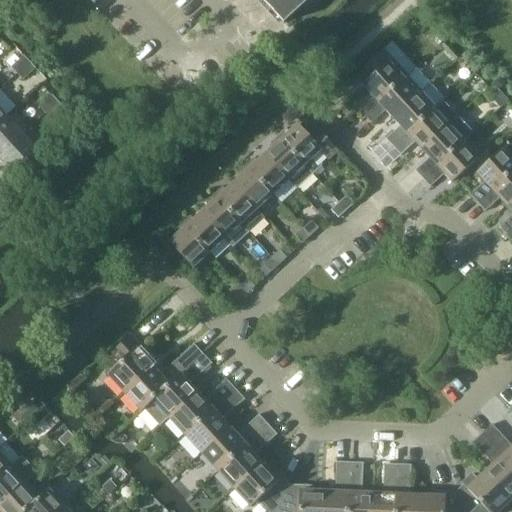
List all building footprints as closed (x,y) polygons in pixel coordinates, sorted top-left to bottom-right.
[(260,0),(284,25),(310,0),(260,0)] [(439,37),(434,41),(438,46),(443,41),(439,37)] [(364,116),(406,77),(382,51),(363,68),(372,78),(362,87),(370,95),(356,108),(364,116)] [(18,75),(30,64),(24,57),(12,69),(18,75)] [(23,81),(35,70),(30,64),(18,75),(23,81)] [(392,119),(430,85),(415,69),(406,77),(364,116),(371,124),(385,111),(392,119)] [(393,148),(436,109),(444,101),(430,85),(392,119),(399,127),(385,140),(393,148)] [(500,92),(492,100),(500,108),(508,101),(500,92)] [(46,114),(57,103),(52,97),(40,108),(46,114)] [(422,151),(450,125),(459,117),(444,101),(436,109),(393,148),(401,156),(415,143),(422,151)] [(51,120),(63,109),(57,103),(46,114),(51,120)] [(459,117),(450,125),(422,151),(429,159),(415,171),(422,180),(465,141),(474,132),(459,117)] [(0,156),(0,157),(23,135),(7,118),(0,123),(0,156)] [(285,129),(277,137),(304,166),(312,175),(322,167),(322,164),(318,160),(315,160),(313,161),(312,159),(320,152),(323,156),(329,162),(339,153),(317,129),(308,137),(297,126),(289,133),(285,129)] [(16,175),(39,153),(23,135),(0,157),(16,175)] [(272,148),(265,155),(288,181),(297,190),(312,175),(304,166),(277,137),(269,144),(272,148)] [(480,157),(465,141),(422,180),(430,188),(444,175),(451,184),(480,157)] [(477,204),(511,172),(511,156),(504,148),(476,175),(484,183),(470,196),(477,204)] [(254,158),(245,166),(273,196),(288,181),(265,155),(257,162),(254,158)] [(241,178),(233,185),(257,210),(273,196),(245,166),(237,174),(241,178)] [(506,207),(511,201),(511,172),(477,204),(485,212),(499,199),(506,207)] [(222,188),(214,195),(241,225),(249,234),(265,219),(257,210),(233,185),(225,192),(222,188)] [(209,207),(201,214),(225,239),(233,248),(249,234),(241,225),(214,195),(205,203),(209,207)] [(346,212),(354,204),(347,196),(339,204),(346,212)] [(506,236),(511,230),(511,201),(506,207),(511,213),(511,215),(499,228),(506,236)] [(346,212),(339,204),(331,211),(338,219),(346,212)] [(190,217),(182,224),(209,254),(225,239),(201,214),(194,221),(190,217)] [(310,237),(318,230),(311,222),(303,229),(310,237)] [(177,236),(169,244),(192,269),(209,254),(182,224),(174,232),(177,236)] [(302,244),(310,237),(303,229),(295,236),(302,244)] [(279,266),(287,259),(279,251),(271,258),(279,266)] [(279,266),(271,258),(263,265),(271,273),(279,266)] [(248,280),(240,287),(247,295),(255,288),(248,280)] [(239,302),(247,295),(240,287),(232,294),(239,302)] [(120,364),(107,376),(124,394),(153,368),(145,360),(149,356),(131,336),(111,354),(120,364)] [(153,368),(124,394),(141,413),(144,410),(153,402),(152,401),(203,354),(193,345),(160,376),(153,368)] [(153,402),(144,410),(160,427),(168,419),(197,393),(189,385),(212,364),(203,354),(152,401),(153,402)] [(197,393),(168,419),(185,437),(235,390),(226,380),(204,400),(197,393)] [(235,390),(185,437),(201,454),(230,428),(222,420),(244,400),(235,390)] [(42,409),(33,417),(39,425),(49,417),(42,409)] [(230,428),(201,454),(217,472),(268,425),(259,416),(237,436),(230,428)] [(268,425),(217,472),(233,490),(262,464),(255,455),(277,435),(268,425)] [(511,446),(492,425),(482,434),(511,466),(511,446)] [(511,466),(482,434),(472,443),(493,465),(485,473),(511,502),(511,466)] [(0,477),(11,467),(0,454),(0,477)] [(11,467),(0,477),(0,506),(26,483),(35,475),(20,459),(11,467)] [(324,492),(323,511),(347,511),(350,464),(337,463),(336,493),(324,492)] [(262,464),(233,490),(250,508),(257,501),(267,511),(277,511),(289,486),(273,467),(269,471),(262,464)] [(347,511),(371,511),(372,494),(362,494),(363,464),(350,464),(347,511)] [(372,494),(371,511),(395,511),(397,466),(385,465),(383,495),(372,494)] [(397,466),(395,511),(419,511),(420,496),(410,496),(411,466),(397,466)] [(473,476),(455,493),(462,511),(502,511),(511,503),(511,502),(485,473),(477,480),(473,476)] [(110,480),(102,488),(109,495),(116,487),(110,480)] [(0,511),(25,511),(40,499),(39,498),(26,483),(0,506),(0,511)] [(289,486),(277,511),(323,511),(324,492),(313,492),(314,487),(289,486)] [(40,499),(25,511),(58,511),(67,504),(51,487),(39,498),(40,499)] [(420,496),(419,511),(462,511),(455,493),(431,491),(431,497),(420,496)]
